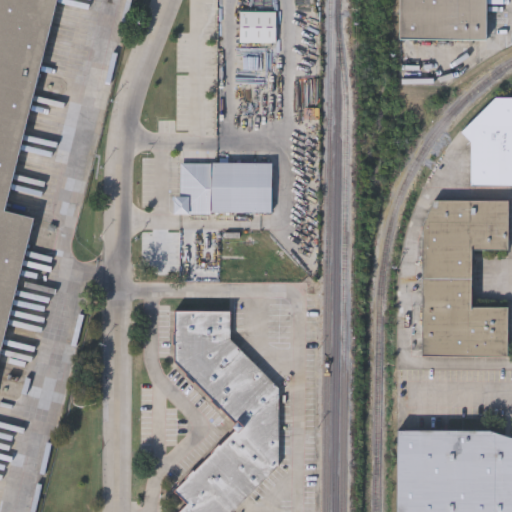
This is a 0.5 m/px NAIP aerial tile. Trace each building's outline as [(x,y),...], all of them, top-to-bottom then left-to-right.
[(0,0),(55,0),(3,212),(34,220),(0,357),(0,0)] [(398,0),(398,38),(485,38),(485,0),(398,0)] [(472,139),(471,186),(511,185),(511,98),(495,98),(464,132),(472,139)] [(271,162),(271,212),(173,212),(173,195),(181,195),(181,162),(271,162)] [(424,224),(423,355),(506,355),(507,309),(472,308),(473,248),(509,248),(509,201),(434,201),(424,224)] [(233,511),(278,466),(278,386),(232,339),(232,311),(175,311),(175,362),(238,426),(173,490),(185,502),(175,511),(233,511)] [(511,511),(395,511),(396,430),(511,430),(511,511)]
